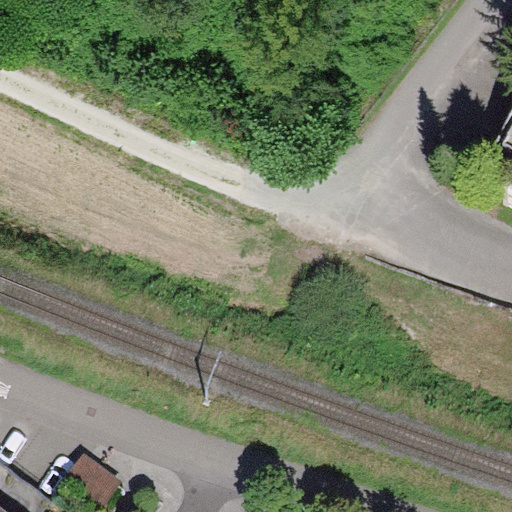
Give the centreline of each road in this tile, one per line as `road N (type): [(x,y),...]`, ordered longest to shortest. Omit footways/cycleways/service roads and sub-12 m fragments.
road 1 (residential): [(370,511),(0,373)]
road 2 (track): [(339,226),(0,58)]
road 3 (residential): [(501,0),(339,226)]
